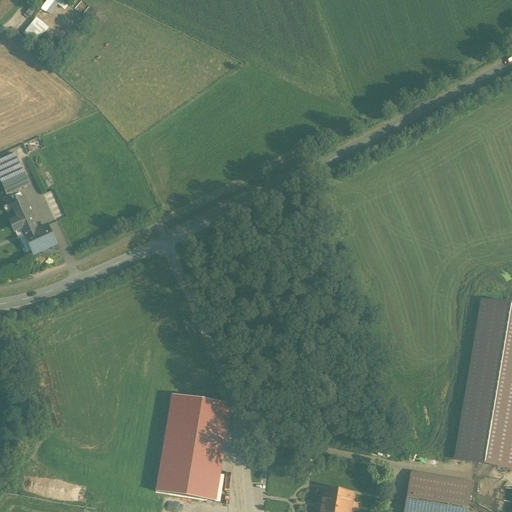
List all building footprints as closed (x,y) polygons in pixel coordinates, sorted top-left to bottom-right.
[(57,4),(63,9),(67,4),(62,0),(44,0),(39,7),(48,15),(57,4)] [(26,34),(35,42),(46,30),(37,22),(26,34)] [(15,155),(0,161),(0,182),(6,195),(29,185),(16,155),(15,155)] [(22,198),(17,200),(15,200),(16,201),(10,203),(21,228),(22,227),(26,236),(25,237),(33,254),(42,250),(41,249),(54,244),(54,245),(55,244),(47,227),(34,232),(30,224),(34,222),(22,198)] [(511,307),(482,302),(455,460),(511,470),(511,465),(511,307)] [(312,461),(302,458),(298,468),(308,472),(312,461)] [(26,488),(55,496),(57,489),(64,491),(67,480),(31,470),(26,488)] [(466,511),(471,483),(411,473),(404,511),(466,511)] [(511,488),(501,488),(501,502),(511,501),(511,488)] [(352,494),(323,489),(319,511),(349,511),(350,509),(352,501),(351,501),(352,494)]
